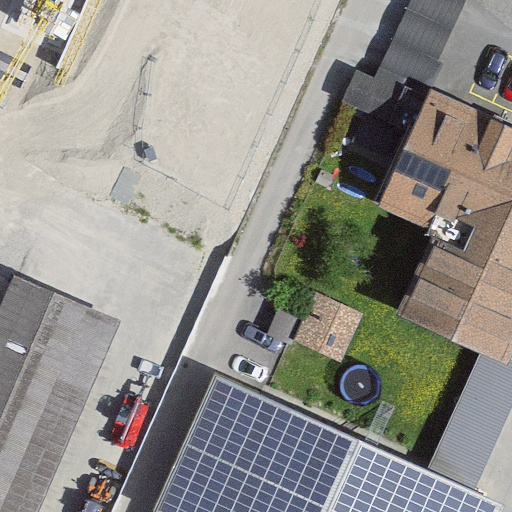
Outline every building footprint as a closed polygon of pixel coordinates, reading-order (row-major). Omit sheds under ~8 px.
[(386,106),(398,64),(436,76),(458,0),(406,0),(384,79),(357,71),(350,96),(386,106)] [(396,172),(383,201),(444,229),(405,313),(482,349),(503,358),(511,338),(511,130),(435,95),(433,91),(406,151),(396,172)] [(0,511),(39,511),(121,322),(17,278),(0,316),(0,511)] [(317,293),(295,341),(343,362),(365,314),(317,293)] [(511,362),(503,358),(482,349),(427,468),(474,489),(511,408),(511,362)] [(260,392),(216,372),(151,511),(504,511),(508,504),(474,489),(427,468),(371,442),(263,393),(260,392)]
